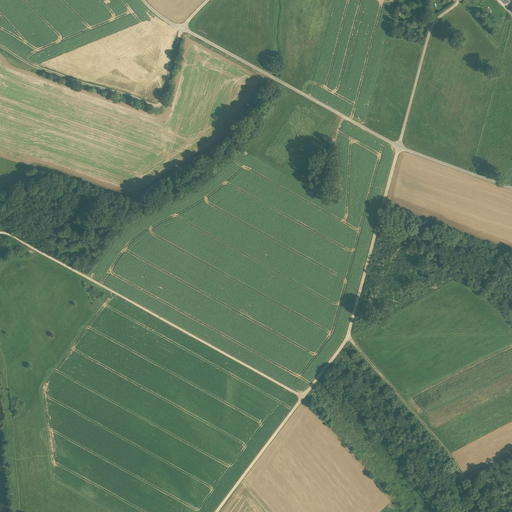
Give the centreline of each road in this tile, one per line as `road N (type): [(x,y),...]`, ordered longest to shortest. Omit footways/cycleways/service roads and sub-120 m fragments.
road 1 (track): [(511,188),(399,147),(165,21),(144,0)]
road 2 (track): [(459,0),(432,23),(347,336)]
road 3 (track): [(307,398),(0,233)]
road 4 (track): [(207,0),(185,24),(162,108),(28,67),(0,46)]
road 5 (track): [(347,336),(496,511)]
road 6 (track): [(222,511),(307,398)]
